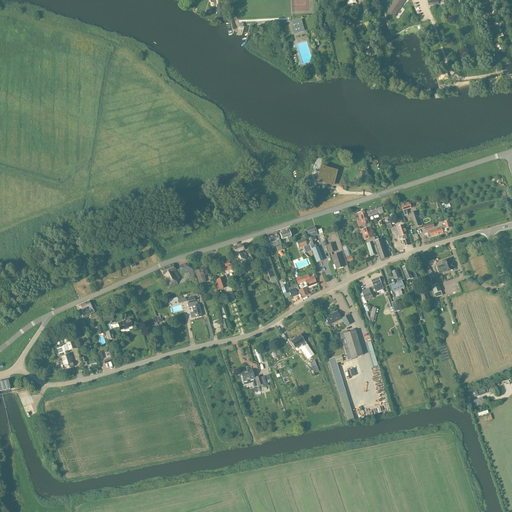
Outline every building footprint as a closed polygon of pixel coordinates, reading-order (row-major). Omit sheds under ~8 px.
[(402,0),(396,0),(391,8),(387,13),(394,17),(404,1),(402,0)] [(294,33),(303,30),(301,22),(291,24),(294,33)] [(320,172),(318,182),(327,184),(332,185),(336,171),(321,167),(320,172)] [(409,202),(401,206),(405,216),(408,215),(406,209),(411,208),(414,207),(412,202),(410,203),(409,202)] [(381,206),(367,211),(369,217),(380,213),(380,214),(383,213),(381,206)] [(358,227),(362,225),(369,223),(365,211),(360,212),(360,213),(357,213),(360,221),(356,222),(358,227)] [(416,211),(411,213),(416,227),(421,225),(419,220),(419,219),(417,215),(416,211)] [(443,233),(442,230),(451,227),(449,221),(444,223),(445,225),(431,230),(431,231),(428,232),(429,237),(431,236),(431,237),(443,233)] [(404,225),(399,227),(402,236),(404,241),(406,246),(409,245),(407,240),(406,235),(407,234),(404,225)] [(309,237),(308,238),(311,246),(316,244),(313,236),(312,236),(311,234),(317,232),(314,226),(305,229),(308,235),(309,237)] [(371,227),(361,230),(364,240),(374,237),(371,227)] [(293,242),(291,237),(289,230),(279,234),(281,240),(287,238),(289,243),(293,242)] [(280,245),(279,240),(277,235),(273,236),(274,242),(278,252),(282,250),(280,245)] [(307,246),(305,239),(296,242),(298,249),(307,246)] [(381,239),(375,241),(382,260),(387,258),(388,258),(381,239)] [(334,243),(327,245),(329,253),(336,251),(334,243)] [(371,243),(367,244),(370,258),(375,257),(371,243)] [(247,258),(244,250),(242,245),(233,248),(235,254),(232,255),(237,266),(247,263),(246,260),(247,258)] [(317,263),(322,261),(318,250),(319,250),(318,246),(311,249),(317,263)] [(277,282),(267,253),(262,255),(272,284),(277,282)] [(344,267),(339,253),(332,256),(336,269),(344,267)] [(450,259),(442,262),(443,265),(437,267),(439,274),(445,272),(446,272),(453,270),(453,268),(455,267),(453,263),(451,264),(450,259)] [(228,271),(227,268),(231,267),(229,260),(225,262),(221,263),(224,269),(225,272),(228,271)] [(179,266),(182,273),(192,269),(189,262),(179,266)] [(179,279),(175,270),(175,269),(173,265),(161,270),(160,270),(162,275),(163,275),(168,289),(178,285),(176,280),(179,279)] [(419,282),(416,274),(415,272),(411,273),(408,266),(402,268),(405,276),(407,281),(413,278),(415,284),(419,282)] [(198,281),(199,283),(200,283),(205,282),(205,281),(205,279),(204,276),(208,275),(206,268),(195,272),(198,281)] [(87,273),(89,278),(97,275),(95,270),(87,273)] [(401,278),(397,270),(392,272),(395,279),(395,280),(394,281),(393,280),(392,280),(392,281),(392,282),(393,282),(393,283),(390,284),(392,290),(404,286),(401,278)] [(309,278),(308,275),(296,279),(298,284),(305,282),(307,287),(316,284),(313,276),(309,278)] [(223,277),(216,279),(220,290),(226,288),(223,277)] [(372,281),(376,292),(383,289),(379,278),(372,281)] [(283,294),(288,292),(286,284),(280,286),(283,294)] [(434,294),(436,298),(443,295),(439,284),(431,286),(434,294)] [(302,297),(308,295),(305,288),(300,290),(302,297)] [(374,298),(369,288),(362,292),(365,302),(374,298)] [(429,299),(426,290),(420,293),(423,302),(429,299)] [(196,300),(194,300),(194,297),(187,299),(188,302),(187,302),(188,308),(192,307),(193,312),(190,313),(191,318),(194,317),(195,318),(202,316),(199,305),(197,305),(196,300)] [(391,303),(395,312),(401,310),(398,300),(391,303)] [(76,307),(80,315),(80,314),(82,319),(95,313),(93,308),(92,309),(89,301),(76,307)] [(217,308),(222,321),(220,322),(223,330),(229,328),(227,320),(222,307),(217,308)] [(341,319),(337,312),(325,318),(327,322),(326,322),(326,323),(327,325),(328,325),(329,325),(341,319)] [(102,317),(104,323),(114,320),(112,314),(102,317)] [(348,315),(341,318),(346,327),(353,323),(348,315)] [(159,322),(161,321),(161,317),(151,318),(152,327),(159,326),(159,322)] [(132,326),(130,319),(118,324),(120,331),(124,329),(125,330),(129,329),(128,328),(132,326)] [(347,360),(351,359),(363,355),(355,330),(354,329),(351,330),(350,332),(348,333),(348,332),(346,331),(341,333),(340,335),(347,360)] [(112,330),(105,332),(108,341),(114,339),(112,330)] [(300,335),(290,342),(295,348),(301,344),(303,347),(307,345),(300,335)] [(87,336),(78,339),(80,343),(81,348),(84,347),(85,349),(86,352),(89,351),(88,347),(87,345),(90,344),(88,340),(87,336)] [(77,348),(75,341),(69,342),(68,337),(63,339),(65,343),(66,344),(68,351),(77,348)] [(371,341),(366,342),(372,367),(378,365),(371,341)] [(303,347),(301,349),(306,357),(312,353),(307,345),(303,347)] [(62,357),(64,364),(61,365),(63,370),(66,369),(66,370),(73,367),(71,361),(72,360),(71,357),(70,357),(69,355),(62,357)] [(330,365),(343,362),(341,356),(328,360),(330,365)] [(252,370),(241,373),(244,384),(253,382),(254,387),(257,386),(256,380),(255,378),(254,378),(252,370)] [(10,389),(8,381),(1,382),(0,382),(0,391),(3,391),(10,389)] [(486,393),(483,385),(476,387),(479,396),(486,393)] [(473,406),(484,401),(482,397),(471,402),(473,406)]
